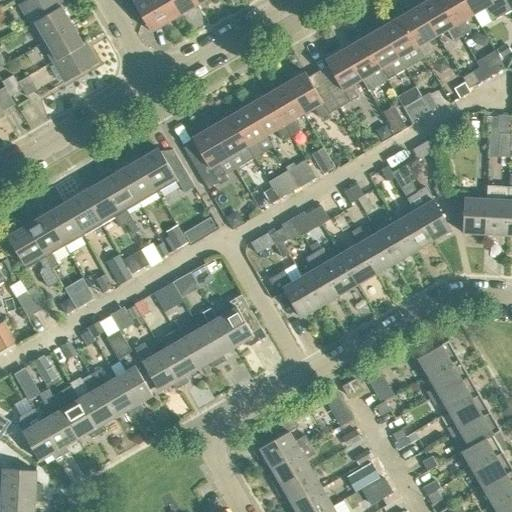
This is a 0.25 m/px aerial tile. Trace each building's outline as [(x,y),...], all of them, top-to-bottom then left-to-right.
[(26,0),(18,5),(30,25),(61,7),(62,8),(64,7),(60,0),(26,0)] [(180,15),(171,0),(131,0),(145,23),(150,32),(173,19),(176,24),(183,20),(180,15)] [(171,0),(180,15),(198,4),(196,0),(171,0)] [(440,0),(428,0),(419,6),(436,36),(446,30),(452,42),(461,36),(440,0)] [(465,0),(440,0),(461,36),(470,31),(463,20),(473,14),(465,0)] [(465,0),(473,14),(484,8),(491,22),(511,10),(504,0),(465,0)] [(419,6),(400,16),(417,47),(424,58),(433,53),(426,42),(436,36),(419,6)] [(30,25),(41,44),(72,26),(62,8),(61,7),(30,25)] [(400,16),(381,27),(405,69),(424,58),(417,47),(400,16)] [(41,44),(52,62),(83,44),(82,43),(72,26),(41,44)] [(381,27),(363,38),(387,80),(405,69),(381,27)] [(363,38),(344,49),(361,80),(368,91),(387,80),(363,38)] [(83,44),(52,62),(64,83),(97,63),(85,41),(82,43),(83,44)] [(506,45),(497,50),(501,57),(510,52),(506,45)] [(330,69),(320,75),(340,107),(358,97),(351,86),(361,80),(344,49),(325,60),(330,69)] [(486,64),(479,68),(485,78),(492,74),(486,64)] [(485,78),(479,68),(472,71),(479,82),(485,78)] [(281,77),(285,83),(303,114),(313,108),(320,119),(340,107),(320,75),(309,81),(304,72),(292,80),(289,76),(289,75),(288,74),(287,74),(286,74),(283,76),(281,77)] [(1,82),(6,89),(17,83),(12,75),(1,82)] [(18,82),(26,96),(36,90),(29,77),(18,82)] [(17,83),(6,89),(10,97),(21,90),(17,83)] [(285,83),(266,94),(291,136),(300,131),(293,119),(303,114),(285,83)] [(469,92),(464,83),(454,89),(459,98),(469,92)] [(266,94),(248,105),(266,136),(275,130),(282,141),(288,151),(297,146),(291,136),(266,94)] [(423,99),(429,109),(436,105),(430,95),(423,99)] [(403,108),(411,122),(417,118),(409,104),(403,108)] [(248,105),(229,116),(253,158),(262,152),(256,141),(266,136),(248,105)] [(406,127),(394,107),(382,113),(394,134),(406,127)] [(229,116),(210,127),(228,157),(238,152),(245,163),(253,158),(229,116)] [(482,129),(489,129),(490,117),(482,116),(482,129)] [(489,129),(497,130),(498,117),(490,117),(489,129)] [(463,138),(478,139),(479,122),(464,121),(463,138)] [(391,135),(385,125),(375,131),(381,141),(391,135)] [(228,157),(210,127),(191,138),(201,155),(191,161),(207,189),(218,183),(219,185),(228,180),(218,163),(228,157)] [(497,157),(509,158),(511,133),(499,133),(497,157)] [(158,148),(138,160),(157,192),(176,181),(183,193),(194,187),(172,149),(162,155),(158,148)] [(317,153),(327,170),(334,166),(330,160),(324,149),(317,153)] [(138,160),(120,170),(139,203),(157,192),(138,160)] [(287,171),(287,172),(297,189),(315,178),(305,160),(295,166),(293,163),(285,168),(287,171)] [(388,166),(381,170),(387,181),(394,177),(391,173),(388,166)] [(391,173),(394,177),(406,199),(417,193),(402,167),(391,173)] [(120,170),(101,181),(126,224),(132,221),(126,210),(139,203),(120,170)] [(297,189),(287,172),(279,176),(290,193),(297,189)] [(101,181),(82,192),(101,225),(114,217),(120,228),(126,224),(101,181)] [(357,184),(350,188),(356,199),(363,195),(357,184)] [(484,234),(506,235),(508,187),(499,187),(498,200),(486,199),(484,234)] [(356,199),(350,188),(343,192),(350,203),(356,199)] [(278,199),(272,189),(265,194),(270,205),(278,199)] [(82,192),(64,203),(83,236),(101,225),(82,192)] [(462,233),(484,234),(486,199),(464,198),(462,233)] [(433,200),(413,211),(431,241),(450,230),(433,200)] [(64,203),(45,214),(64,246),(83,236),(64,203)] [(326,217),(320,206),(312,210),(319,221),(326,217)] [(312,210),(306,214),(312,225),(319,221),(312,210)] [(413,211),(395,222),(412,252),(431,241),(413,211)] [(45,214),(26,225),(52,268),(58,264),(52,254),(64,246),(45,214)] [(233,214),(227,218),(233,228),(242,222),(238,216),(233,214)] [(216,229),(210,218),(201,223),(207,234),(216,229)] [(132,221),(126,224),(132,234),(138,230),(132,221)] [(395,222),(376,233),(394,263),(412,252),(395,222)] [(52,268),(26,225),(7,236),(26,269),(39,261),(43,268),(41,269),(40,274),(48,288),(60,281),(52,268)] [(166,232),(176,250),(187,243),(177,226),(166,232)] [(358,243),(357,244),(375,274),(394,263),(376,233),(366,239),(359,227),(351,232),(358,243)] [(282,228),(275,232),(282,243),(289,239),(282,228)] [(275,232),(269,236),(275,247),(282,243),(275,232)] [(313,253),(313,254),(338,296),(356,285),(339,255),(328,261),(316,241),(309,245),(313,253)] [(154,248),(160,258),(168,254),(162,243),(154,248)] [(357,244),(339,255),(356,285),(375,274),(357,244)] [(134,255),(142,269),(149,264),(141,250),(134,255)] [(312,270),(301,277),(319,307),(338,296),(313,254),(305,258),(312,270)] [(105,263),(119,285),(131,277),(118,255),(105,263)] [(193,272),(202,286),(213,279),(204,265),(193,272)] [(172,282),(180,295),(187,290),(189,294),(199,289),(188,270),(179,276),(180,278),(172,282)] [(319,307),(301,277),(291,283),(283,271),(268,280),(277,295),(284,291),(300,318),(319,307)] [(95,280),(102,293),(112,287),(105,275),(95,280)] [(73,289),(82,305),(93,298),(84,282),(73,289)] [(36,285),(26,291),(38,312),(48,306),(36,285)] [(38,312),(26,291),(16,297),(27,318),(38,312)] [(266,337),(253,316),(241,295),(229,302),(233,309),(217,318),(234,347),(245,341),(249,347),(257,342),(266,337)] [(59,304),(65,314),(75,308),(70,298),(59,304)] [(150,312),(143,300),(135,305),(141,316),(141,317),(150,312)] [(132,321),(141,316),(135,305),(126,310),(132,321)] [(164,313),(175,331),(197,369),(208,362),(212,368),(219,364),(198,329),(189,335),(184,326),(173,308),(164,313)] [(208,324),(198,329),(219,364),(226,360),(222,354),(234,347),(217,318),(211,308),(202,313),(208,324)] [(104,331),(99,321),(87,328),(88,330),(92,338),(104,331)] [(0,323),(0,351),(15,343),(3,322),(0,323)] [(80,335),(86,346),(94,341),(88,330),(80,335)] [(125,372),(116,377),(136,412),(143,408),(140,402),(152,395),(128,353),(131,351),(119,330),(106,338),(125,372)] [(171,345),(161,351),(181,386),(189,382),(185,376),(197,369),(175,331),(166,336),(171,345)] [(417,358),(428,376),(458,359),(447,340),(417,358)] [(61,347),(68,359),(76,354),(69,342),(61,347)] [(181,386),(161,351),(151,356),(143,343),(134,349),(159,391),(171,384),(174,390),(181,386)] [(32,362),(46,384),(57,377),(44,355),(32,362)] [(427,392),(430,398),(469,376),(458,359),(428,376),(434,388),(427,392)] [(369,374),(375,383),(384,378),(378,368),(369,374)] [(98,370),(90,375),(114,417),(126,410),(129,417),(136,412),(116,377),(106,383),(98,370)] [(88,393),(79,399),(99,434),(106,430),(103,424),(114,417),(90,375),(80,380),(88,393)] [(442,401),(448,412),(479,394),(469,376),(430,398),(434,405),(442,401)] [(341,387),(347,396),(360,389),(354,379),(341,387)] [(51,415),(41,421),(62,456),(69,452),(65,446),(77,439),(52,397),(48,389),(38,394),(51,415)] [(61,391),(52,397),(77,439),(88,432),(92,438),(99,434),(79,399),(69,404),(61,391)] [(333,393),(323,398),(340,426),(353,419),(345,405),(340,405),(333,393)] [(447,427),(451,434),(489,412),(479,394),(448,412),(455,423),(447,427)] [(375,408),(380,416),(389,411),(384,402),(375,408)] [(455,441),(461,451),(469,447),(492,434),(498,431),(500,430),(489,412),(451,434),(455,441)] [(0,414),(0,437),(11,422),(0,414)] [(264,456),(271,469),(311,445),(305,435),(294,441),(289,432),(298,426),(292,416),(268,430),(274,440),(253,452),(258,459),(264,456)] [(62,456),(41,421),(22,432),(39,461),(51,454),(55,460),(62,456)] [(391,433),(396,442),(405,436),(400,427),(391,433)] [(360,439),(355,430),(346,435),(351,444),(360,439)] [(472,469),(502,452),(504,450),(505,450),(506,448),(506,446),(506,445),(498,431),(492,434),(469,447),(461,451),(472,469)] [(414,432),(406,437),(409,444),(418,439),(414,432)] [(396,442),(394,443),(398,450),(409,444),(406,437),(405,436),(396,442)] [(271,483),(275,490),(310,469),(305,460),(315,454),(311,445),(271,469),(277,479),(271,483)] [(370,458),(365,451),(354,457),(359,465),(370,458)] [(472,469),(482,487),(511,469),(511,468),(502,452),(472,469)] [(431,456),(422,462),(427,471),(436,466),(431,456)] [(351,478),(358,490),(378,478),(372,466),(351,478)] [(0,480),(2,480),(1,491),(42,493),(42,485),(35,485),(36,471),(0,468),(0,480)] [(285,493),(292,505),(321,488),(310,469),(275,490),(279,497),(285,493)] [(511,469),(482,487),(492,505),(511,493),(511,469)] [(389,487),(383,477),(369,485),(375,495),(389,487)] [(436,480),(423,488),(427,495),(436,489),(440,487),(436,480)] [(440,487),(436,489),(441,498),(445,495),(441,487),(440,487)] [(322,511),(332,506),(321,488),(292,505),(296,511),(322,511)] [(436,489),(427,495),(432,505),(442,499),(441,498),(436,489)] [(0,502),(0,511),(33,511),(34,501),(41,502),(42,493),(1,491),(1,502),(0,502)] [(511,511),(511,493),(492,505),(496,511),(511,511)]
